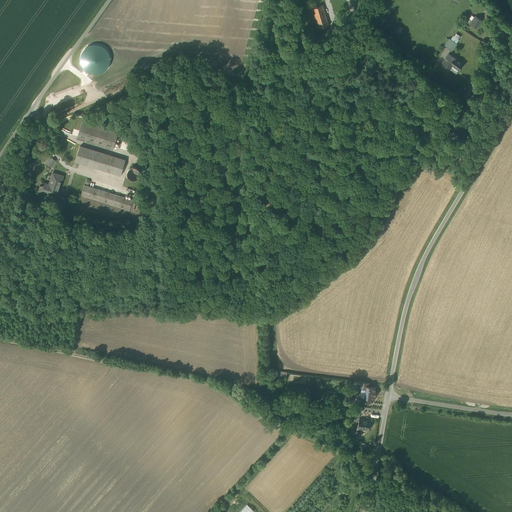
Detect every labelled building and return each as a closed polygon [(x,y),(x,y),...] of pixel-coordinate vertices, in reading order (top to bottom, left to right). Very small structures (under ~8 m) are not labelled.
[(343,0),(328,0),(327,1),(334,12),(346,5),(343,0)] [(322,5),(309,9),(315,29),(328,25),(322,5)] [(482,20),(475,16),(470,24),(476,28),(482,20)] [(456,43),(451,39),(446,46),(451,51),(456,43)] [(463,64),(449,54),(446,57),(448,58),(444,63),(450,68),(452,65),(458,70),(463,64)] [(477,87),(472,83),(463,95),(468,99),(472,93),(477,87)] [(118,133),(82,122),(77,138),(113,149),(118,133)] [(138,142),(125,138),(122,147),(135,151),(138,142)] [(125,160),(80,146),(75,161),(120,175),(125,160)] [(135,167),(134,167),(132,167),(131,167),(130,168),(129,169),(128,170),(128,171),(127,172),(127,173),(127,175),(128,176),(128,177),(129,178),(130,179),(131,179),(132,180),(134,180),(135,180),(136,179),(137,179),(138,178),(139,177),(140,176),(140,174),(140,173),(140,172),(140,171),(139,170),(138,169),(137,168),(136,167),(135,167)] [(63,176),(53,172),(48,187),(40,184),(40,185),(41,185),(39,190),(47,193),(46,194),(56,197),(63,176)] [(133,200),(84,185),(81,194),(130,210),(133,200)] [(67,198),(59,196),(57,203),(65,206),(67,198)] [(369,383),(360,382),(359,382),(359,383),(360,383),(359,387),(359,388),(364,388),(364,392),(363,397),(362,397),(362,402),(370,403),(370,398),(374,399),(374,395),(375,395),(376,391),(375,391),(375,387),(368,386),(369,383)] [(338,393),(328,392),(327,399),(337,400),(338,393)] [(371,421),(359,419),(358,427),(369,429),(371,421)]
